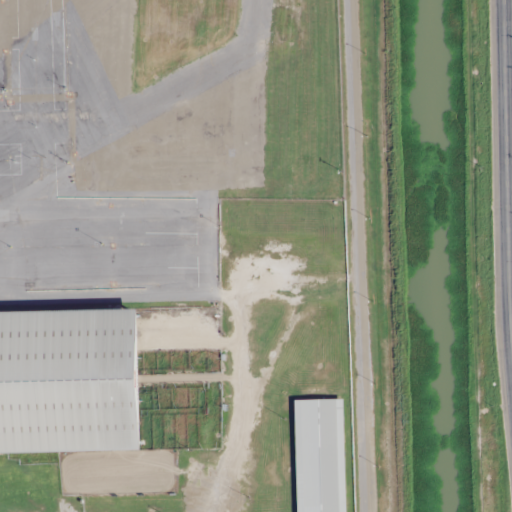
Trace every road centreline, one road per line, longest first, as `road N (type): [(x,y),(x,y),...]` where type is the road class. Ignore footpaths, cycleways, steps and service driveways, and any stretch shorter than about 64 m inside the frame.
road 1 (secondary): [(511,385),(504,0)]
road 2 (residential): [(357,0),(369,326)]
